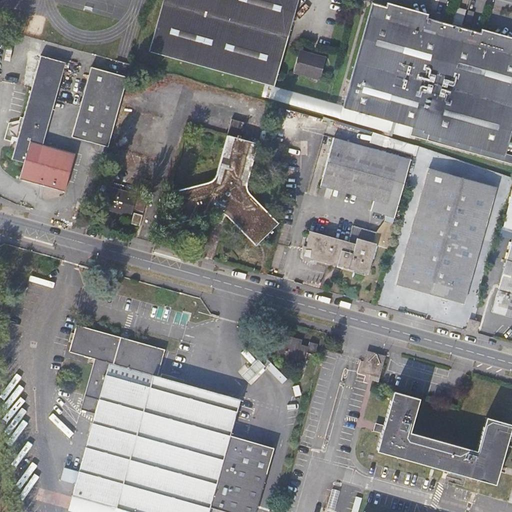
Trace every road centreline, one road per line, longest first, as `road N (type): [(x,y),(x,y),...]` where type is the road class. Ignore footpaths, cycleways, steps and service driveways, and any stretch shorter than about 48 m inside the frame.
road 1 (unclassified): [(0,219),(511,363)]
road 2 (unknown): [(358,320),(314,470)]
road 3 (unknown): [(314,470),(445,511)]
